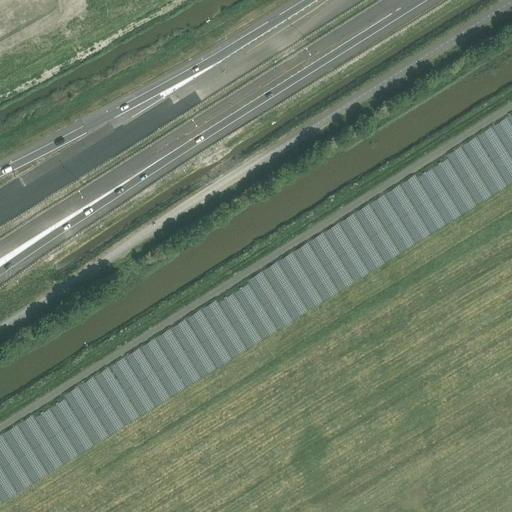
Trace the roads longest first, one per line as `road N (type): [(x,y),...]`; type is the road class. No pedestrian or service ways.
road 1 (motorway): [(259,48),(0,209)]
road 2 (motorway): [(159,159),(408,0)]
road 3 (motorway): [(259,48),(158,89),(0,172)]
road 4 (motorway): [(0,272),(159,159)]
road 5 (motorway): [(0,253),(159,159)]
